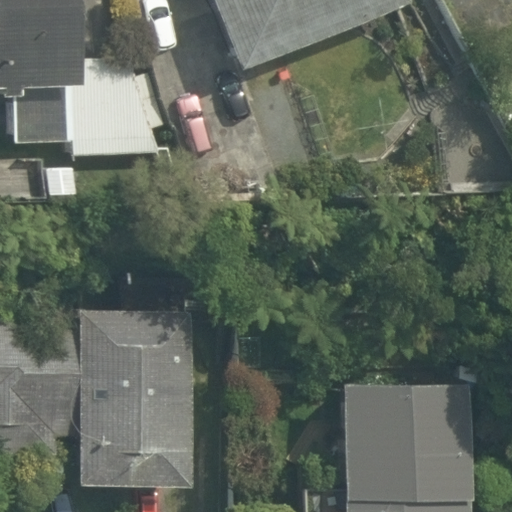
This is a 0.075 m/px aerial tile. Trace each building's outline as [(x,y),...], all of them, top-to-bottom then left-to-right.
[(0,0),(0,97),(71,95),(67,0),(0,0)] [(400,0),(203,0),(237,84),(407,17),(400,0)] [(150,104),(64,103),(63,158),(150,159),(150,104)] [(0,209),(3,208),(7,205),(11,201),(14,196),(16,191),(17,186),(17,180),(17,175),(15,170),(12,165),(9,160),(5,157),(0,154),(0,153),(0,209)] [(70,463),(70,502),(177,504),(180,317),(160,317),(161,281),(119,280),(118,316),(73,315),(71,438),(70,463)] [(0,313),(0,461),(23,462),(24,437),(71,438),(73,315),(0,313)] [(466,511),(469,391),(342,389),(340,481),(299,480),(298,511),(466,511)]
